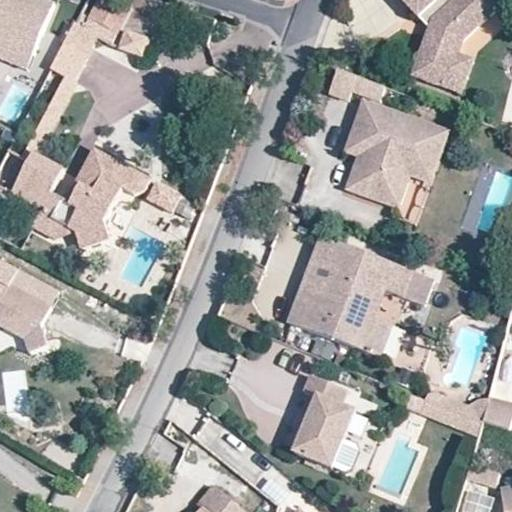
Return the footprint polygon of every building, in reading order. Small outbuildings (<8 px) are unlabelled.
[(55,5),(41,0),(0,0),(0,42),(34,56),(55,5)] [(463,95),(476,61),(461,55),(467,39),(503,10),(493,0),(410,0),(434,28),(416,77),(463,95)] [(128,19),(99,2),(88,19),(117,36),(128,19)] [(461,55),(476,61),(481,48),(511,22),(511,21),(503,10),(467,39),(461,55)] [(99,36),(75,24),(51,69),(71,78),(76,81),(99,36)] [(127,32),(120,51),(142,58),(148,41),(127,32)] [(0,59),(27,71),(34,56),(0,42),(0,59)] [(348,100),(353,74),(337,72),(333,97),(348,100)] [(76,81),(71,78),(31,154),(35,156),(41,160),(81,84),(76,81)] [(408,176),(426,124),(364,102),(350,138),(363,143),(357,160),(347,191),(397,209),(408,176)] [(450,132),(426,124),(408,176),(433,184),(450,132)] [(363,143),(350,138),(344,155),(357,160),(363,143)] [(41,160),(35,156),(13,195),(42,210),(40,214),(77,234),(82,250),(110,242),(104,226),(123,191),(134,197),(144,193),(150,182),(96,151),(77,185),(81,188),(71,206),(66,203),(51,195),(64,172),(41,160)] [(77,185),(66,203),(71,206),(81,188),(77,185)] [(168,191),(161,204),(183,215),(190,202),(168,191)] [(77,234),(40,214),(32,229),(55,241),(77,234)] [(330,265),(338,244),(322,238),(289,325),(327,288),(332,273),(338,275),(341,269),(330,265)] [(414,273),(338,244),(330,265),(341,269),(338,275),(332,273),(327,288),(289,325),(356,350),(375,298),(385,292),(405,299),(414,273)] [(9,285),(17,270),(0,260),(0,282),(8,287),(9,285)] [(9,285),(50,307),(58,292),(17,270),(9,285)] [(50,307),(9,285),(8,287),(0,301),(0,304),(14,312),(23,317),(41,326),(50,308),(50,307)] [(376,318),(385,292),(375,298),(356,350),(382,359),(394,325),(376,318)] [(0,304),(0,325),(14,333),(21,319),(12,315),(14,312),(0,304)] [(46,348),(41,326),(23,317),(21,319),(14,333),(24,339),(27,351),(46,348)] [(344,408),(350,393),(311,376),(303,393),(316,399),(293,455),(332,472),(357,413),(344,408)] [(430,392),(423,415),(468,429),(475,405),(430,392)] [(511,427),(511,404),(491,398),(484,427),(510,435),(511,427)] [(499,477),(471,468),(466,482),(495,491),(499,477)] [(283,503),(289,488),(268,478),(261,494),(283,503)] [(242,511),(212,487),(198,503),(202,508),(198,511),(182,511),(181,511),(172,509),(163,511),(242,511)] [(511,511),(511,490),(500,493),(503,511),(511,511)]
